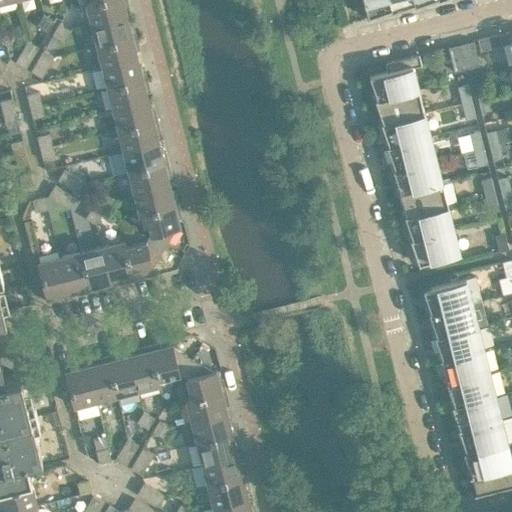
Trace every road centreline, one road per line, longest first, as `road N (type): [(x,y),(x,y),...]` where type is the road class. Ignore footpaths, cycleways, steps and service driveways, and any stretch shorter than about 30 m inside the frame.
road 1 (residential): [(441,511),(327,59),(339,45),(511,5)]
road 2 (residential): [(30,339),(196,296)]
